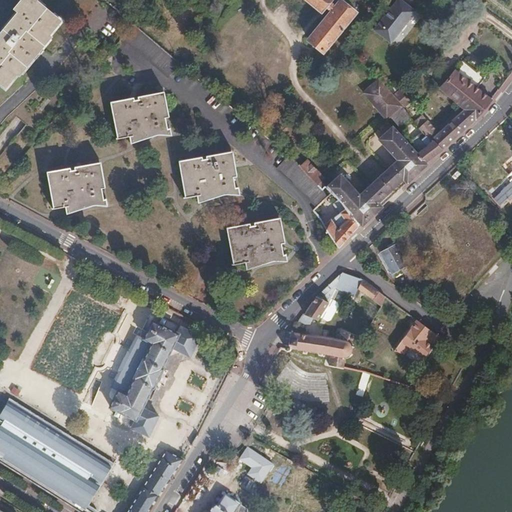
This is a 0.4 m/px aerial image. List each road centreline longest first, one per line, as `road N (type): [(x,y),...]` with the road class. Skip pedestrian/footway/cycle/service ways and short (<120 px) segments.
road 1 (residential): [(0,205),(261,346)]
road 2 (residential): [(510,292),(391,511)]
road 3 (residential): [(350,254),(511,97)]
road 4 (residential): [(510,292),(485,292),(443,328),(381,287),(350,254)]
road 5 (residential): [(261,346),(160,511)]
road 6 (residential): [(261,346),(350,254)]
